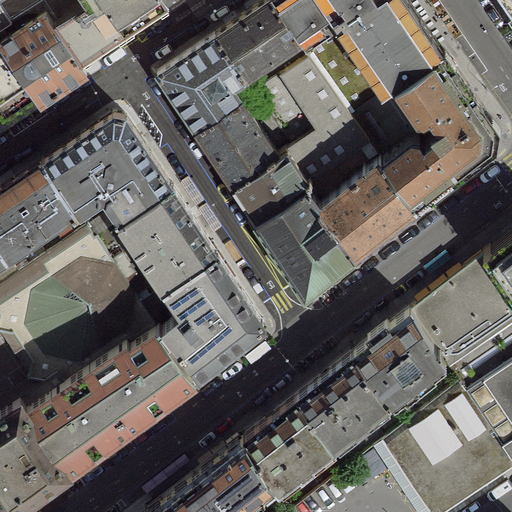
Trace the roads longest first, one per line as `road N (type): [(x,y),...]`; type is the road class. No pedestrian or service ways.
road 1 (residential): [(308,337),(128,65)]
road 2 (residential): [(78,511),(308,337)]
road 3 (residential): [(308,337),(511,185)]
road 4 (residential): [(128,65),(0,150)]
